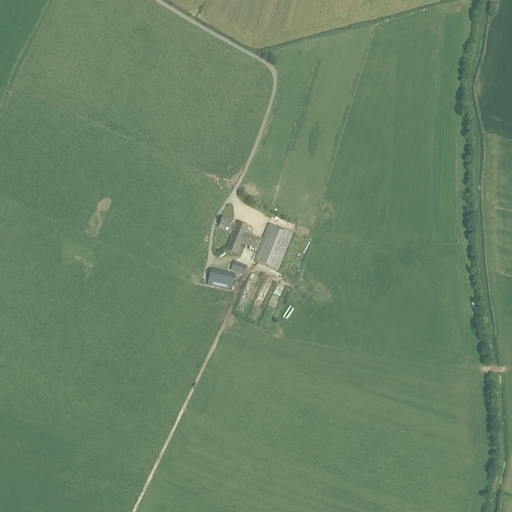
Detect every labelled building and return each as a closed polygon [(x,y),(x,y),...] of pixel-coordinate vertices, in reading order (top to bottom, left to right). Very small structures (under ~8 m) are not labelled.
[(229,230),(232,223),(232,222),(222,218),(219,226),(229,230)] [(232,223),(229,230),(233,231),(233,232),(226,251),(237,255),(241,246),(241,244),(245,246),(257,251),(256,255),(253,262),(278,272),(293,234),(268,224),(264,235),(262,239),(252,235),(246,233),(249,226),(238,222),(238,221),(236,225),(233,224),(232,223)] [(291,223),(289,227),(292,228),(291,231),(295,232),(298,225),(291,223)] [(234,261),(230,271),(244,276),(248,266),(234,261)] [(207,285),(232,290),(235,275),(210,270),(207,285)]
